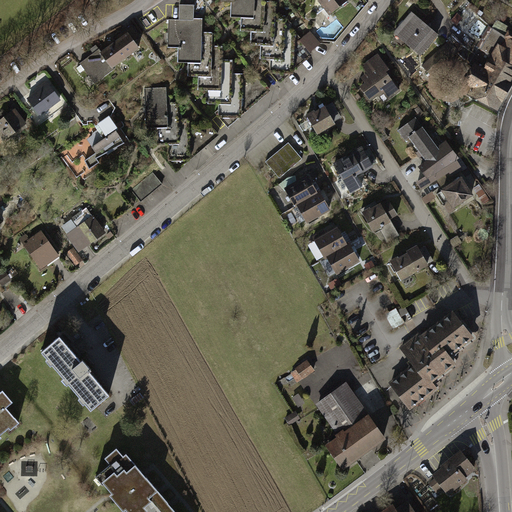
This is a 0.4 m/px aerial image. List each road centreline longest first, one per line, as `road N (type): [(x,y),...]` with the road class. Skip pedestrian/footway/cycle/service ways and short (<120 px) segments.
road 1 (residential): [(385,0),(324,74),(0,357)]
road 2 (residential): [(503,304),(473,290),(334,89)]
road 3 (tertiary): [(503,304),(511,123)]
road 4 (primary): [(336,511),(476,403)]
road 5 (residential): [(140,6),(0,99)]
